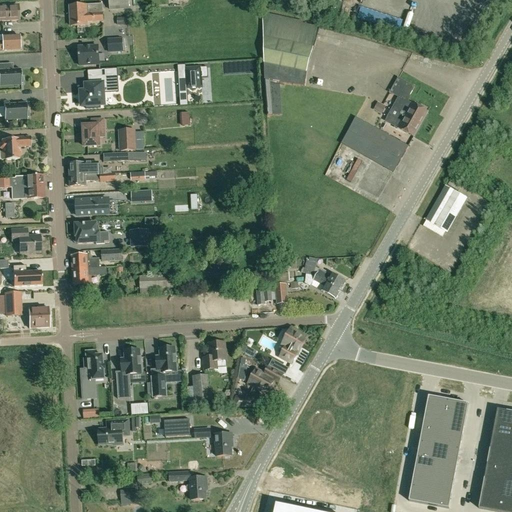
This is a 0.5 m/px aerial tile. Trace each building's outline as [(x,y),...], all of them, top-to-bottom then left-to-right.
[(108,0),(109,10),(129,9),(129,0),(108,0)] [(103,21),(102,5),(70,6),(71,26),(86,26),(86,22),(103,21)] [(2,9),(0,9),(0,20),(19,20),(18,6),(2,6),(2,9)] [(263,33),(265,80),(280,82),(305,86),(307,72),(314,47),(319,27),(262,12),(263,33)] [(117,14),(117,18),(118,26),(128,25),(128,17),(122,18),(122,14),(117,14)] [(2,37),(2,44),(0,43),(0,51),(3,51),(20,50),(19,36),(2,37)] [(123,52),(122,40),(108,40),(109,52),(123,52)] [(98,47),(78,48),(79,66),(99,65),(98,47)] [(9,64),(0,64),(0,87),(21,86),(21,83),(23,83),(22,77),(21,77),(20,69),(20,70),(10,71),(9,64)] [(202,90),(200,68),(184,69),(185,91),(202,90)] [(81,92),(81,94),(81,98),(82,107),(86,106),(86,109),(100,109),(100,106),(104,105),(103,93),(103,88),(106,88),(106,85),(118,84),(117,76),(105,77),(90,78),(91,85),(86,85),(86,92),(81,92)] [(392,108),(421,124),(428,112),(407,100),(414,87),(398,78),(390,92),(398,97),(392,108)] [(280,82),(265,80),(267,116),(282,114),(280,82)] [(26,103),(3,104),(4,122),(27,120),(27,117),(29,117),(28,111),(27,111),(26,103)] [(421,124),(392,108),(385,121),(414,137),(421,124)] [(409,147),(357,117),(342,143),(394,173),(409,147)] [(92,126),(83,126),(84,134),(82,134),(83,139),(84,139),(84,147),(99,146),(98,130),(102,130),(104,128),(104,119),(92,120),(92,126)] [(135,131),(119,132),(119,152),(136,152),(135,131)] [(1,160),(4,160),(19,159),(19,147),(31,146),(31,137),(15,138),(15,139),(2,140),(2,142),(0,143),(0,148),(2,149),(2,152),(0,152),(1,160)] [(147,153),(129,153),(103,155),(104,163),(129,162),(129,161),(138,161),(147,161),(147,153)] [(102,168),(98,168),(98,163),(69,164),(69,177),(103,175),(102,168)] [(153,172),(145,172),(130,173),(131,181),(158,179),(157,172),(153,172)] [(103,175),(69,177),(70,187),(86,186),(85,182),(100,181),(101,182),(116,181),(115,174),(103,175)] [(15,179),(0,179),(0,188),(5,189),(12,188),(12,199),(28,199),(44,198),(43,176),(36,176),(34,176),(26,176),(15,177),(15,179)] [(466,198),(446,186),(426,221),(447,233),(466,198)] [(252,187),(237,188),(237,199),(252,198),(252,187)] [(132,201),(132,203),(152,202),(151,191),(132,192),(132,201)] [(132,192),(117,193),(118,201),(132,201),(132,192)] [(107,199),(77,201),(78,217),(108,215),(107,199)] [(76,228),(74,228),(75,235),(76,235),(77,237),(78,236),(78,243),(96,242),(96,245),(105,244),(105,242),(109,241),(109,232),(99,233),(99,226),(96,226),(96,224),(76,226),(76,228)] [(20,241),(20,254),(40,253),(39,236),(27,237),(27,230),(11,231),(12,241),(20,241)] [(130,231),(130,248),(150,247),(149,230),(130,231)] [(122,261),(121,250),(101,251),(102,262),(122,261)] [(72,256),(73,270),(100,268),(99,259),(90,259),(90,256),(86,256),(86,255),(72,256)] [(314,275),(316,276),(341,291),(346,282),(332,274),(330,276),(319,270),(316,268),(317,263),(310,262),(307,261),(304,273),(314,275)] [(26,266),(13,267),(14,287),(42,286),(41,272),(26,273),(26,266)] [(107,268),(100,268),(73,270),(74,289),(89,289),(88,278),(108,277),(107,268)] [(153,289),(158,289),(159,294),(167,294),(167,289),(175,289),(175,275),(139,277),(140,296),(153,295),(153,289)] [(316,276),(313,281),(324,287),(322,291),(336,299),(341,291),(316,276)] [(278,304),(287,303),(285,285),(276,286),(278,304)] [(263,291),(256,292),(258,306),(264,305),(263,291)] [(22,316),(21,293),(4,293),(5,317),(22,316)] [(29,309),(30,328),(49,327),(48,309),(29,309)] [(282,345),(286,347),(281,356),(292,362),(297,353),(298,354),(307,337),(292,328),(282,345)] [(211,357),(204,358),(205,370),(205,376),(209,375),(209,376),(226,375),(225,361),(226,361),(224,343),(209,344),(211,357)] [(158,370),(152,370),(153,397),(167,396),(165,373),(177,372),(176,348),(170,349),(170,346),(162,347),(162,349),(160,349),(161,357),(157,357),(158,370)] [(130,376),(142,375),(140,351),(134,352),(134,349),(126,350),(126,352),(124,352),(125,360),(121,360),(122,373),(116,373),(118,400),(131,399),(130,376)] [(103,354),(97,354),(97,350),(87,350),(87,358),(85,358),(85,368),(81,368),(82,398),(95,397),(94,378),(104,378),(104,373),(106,373),(105,360),(103,360),(103,354)] [(272,360),(269,366),(285,374),(288,369),(272,360)] [(265,374),(256,370),(249,384),(267,394),(274,380),(278,382),(282,375),(269,367),(265,374)] [(205,376),(192,377),(195,403),(211,402),(209,376),(209,375),(205,376)] [(428,397),(409,502),(449,509),(468,404),(428,397)] [(244,398),(234,398),(232,408),(242,408),(244,398)] [(147,404),(131,405),(132,416),(148,415),(147,404)] [(511,511),(511,412),(497,410),(479,509),(499,511),(511,511)] [(189,420),(164,421),(165,438),(190,436),(189,420)] [(99,430),(100,445),(113,444),(113,446),(123,445),(122,433),(129,433),(129,421),(108,422),(108,429),(99,430)] [(211,438),(210,428),(194,429),(195,439),(211,438)] [(232,434),(215,435),(216,457),(231,456),(230,442),(232,442),(232,434)] [(188,493),(190,493),(191,500),(206,500),(205,486),(207,486),(206,478),(194,478),(194,471),(169,473),(170,482),(185,481),(190,481),(190,485),(188,485),(186,487),(186,489),(187,491),(188,493)] [(138,494),(121,495),(121,505),(138,504),(138,494)]
